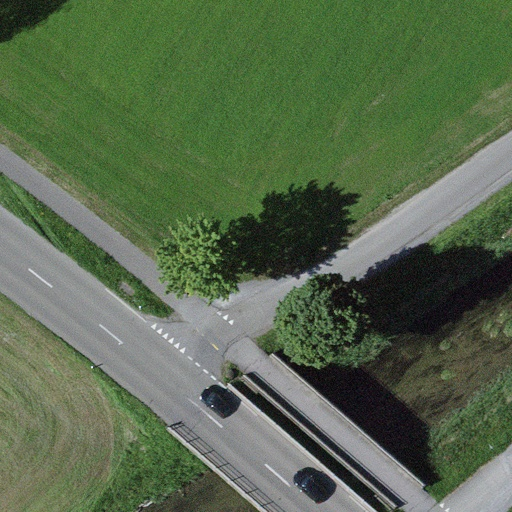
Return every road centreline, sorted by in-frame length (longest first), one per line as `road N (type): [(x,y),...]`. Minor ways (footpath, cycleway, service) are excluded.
road 1 (unclassified): [(160,376),(218,335),(315,288),(511,149)]
road 2 (secondary): [(316,511),(160,376)]
road 3 (secondary): [(160,376),(0,249)]
